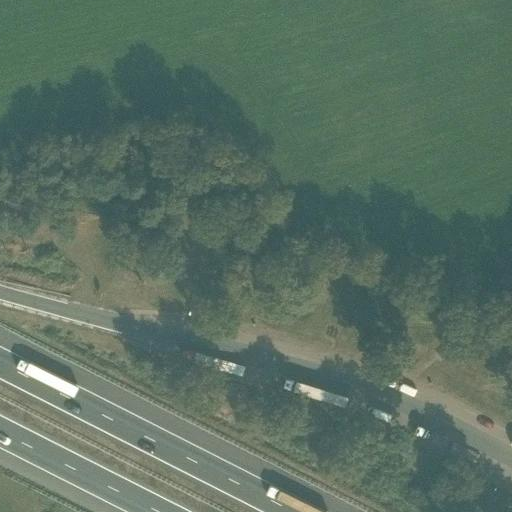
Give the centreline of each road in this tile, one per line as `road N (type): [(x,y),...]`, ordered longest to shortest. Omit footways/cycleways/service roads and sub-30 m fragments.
road 1 (motorway): [(294,511),(0,362)]
road 2 (motorway): [(0,431),(158,511)]
road 3 (motorway): [(116,324),(0,289)]
